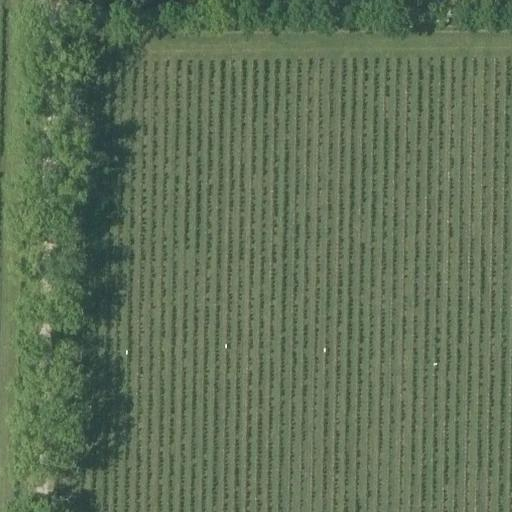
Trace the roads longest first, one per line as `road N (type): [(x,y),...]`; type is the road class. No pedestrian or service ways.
road 1 (track): [(17,0),(4,511)]
road 2 (track): [(49,33),(55,93),(41,511)]
road 3 (track): [(511,33),(49,33)]
